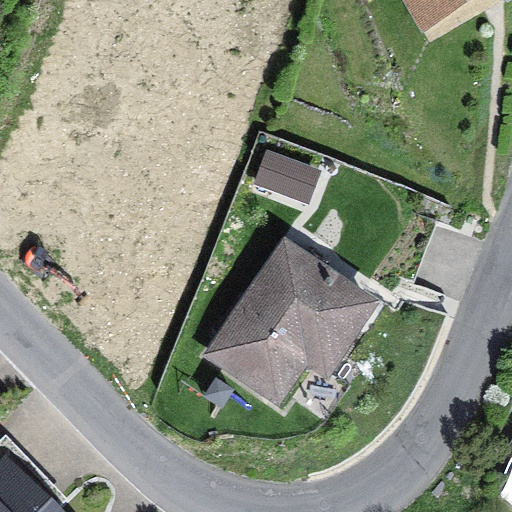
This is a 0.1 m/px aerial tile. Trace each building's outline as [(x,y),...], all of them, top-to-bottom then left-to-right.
[(399,0),(421,37),(484,0),(399,0)] [(308,207),(321,172),(265,152),(253,187),(308,207)] [(279,411),(308,369),(328,383),(382,306),(285,239),(202,358),(279,411)] [(234,393),(214,380),(202,399),(222,411),(234,393)] [(0,511),(57,511),(67,502),(5,438),(0,442),(0,511)] [(502,483),(471,465),(456,491),(487,508),(502,483)]
